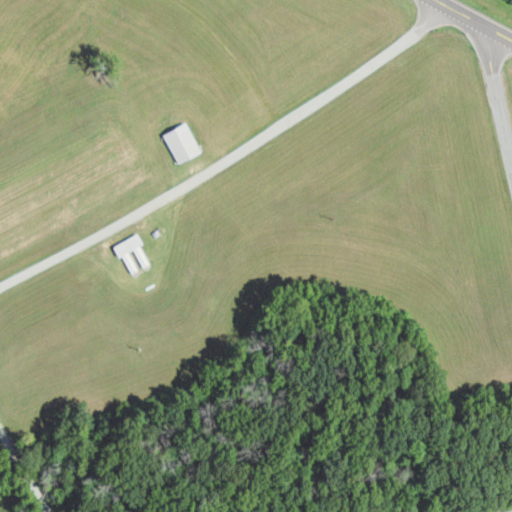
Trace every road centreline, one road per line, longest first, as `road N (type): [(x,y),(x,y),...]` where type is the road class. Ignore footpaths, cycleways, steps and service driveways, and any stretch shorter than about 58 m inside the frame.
road 1 (residential): [(49,511),(0,428),(5,284),(285,122),(416,32),(442,1)]
road 2 (tertiary): [(511,160),(484,23)]
